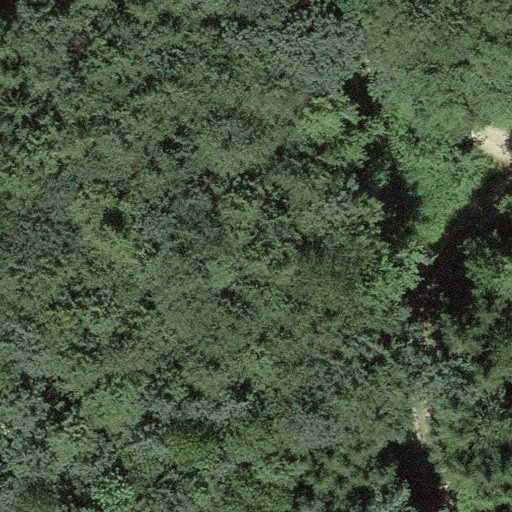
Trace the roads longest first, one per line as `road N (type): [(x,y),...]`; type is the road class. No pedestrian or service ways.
road 1 (track): [(431,511),(345,0)]
road 2 (track): [(351,31),(432,118),(511,153)]
road 3 (track): [(401,337),(427,270),(511,181)]
